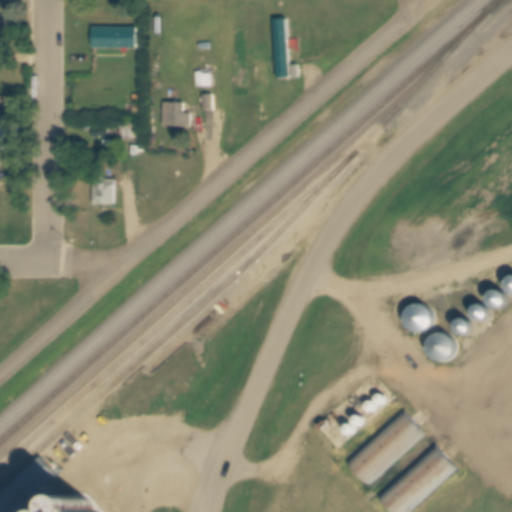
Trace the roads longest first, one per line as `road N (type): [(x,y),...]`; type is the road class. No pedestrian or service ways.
road 1 (residential): [(421,0),(0,372)]
road 2 (tertiary): [(511,52),(390,159),(344,218),(280,341),(210,511)]
road 3 (residential): [(48,0),(46,265)]
road 4 (residential): [(123,265),(0,264)]
